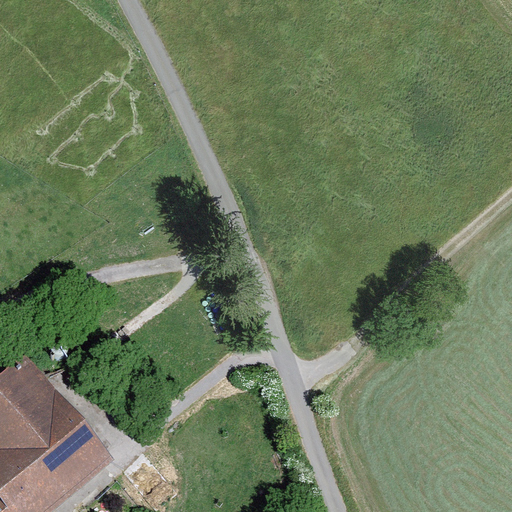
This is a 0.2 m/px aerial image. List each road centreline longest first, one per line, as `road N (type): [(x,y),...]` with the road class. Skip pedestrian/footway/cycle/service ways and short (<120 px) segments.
road 1 (residential): [(127,0),(248,255),(338,511)]
road 2 (track): [(511,196),(354,344),(293,382)]
